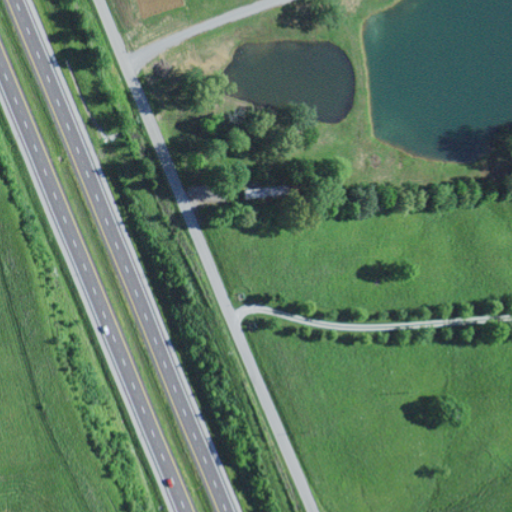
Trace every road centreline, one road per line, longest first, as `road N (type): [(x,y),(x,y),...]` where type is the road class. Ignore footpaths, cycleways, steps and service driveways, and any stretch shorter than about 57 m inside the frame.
road 1 (residential): [(310,511),(98,0)]
road 2 (motorway): [(227,511),(16,0)]
road 3 (motorway): [(0,71),(181,511)]
